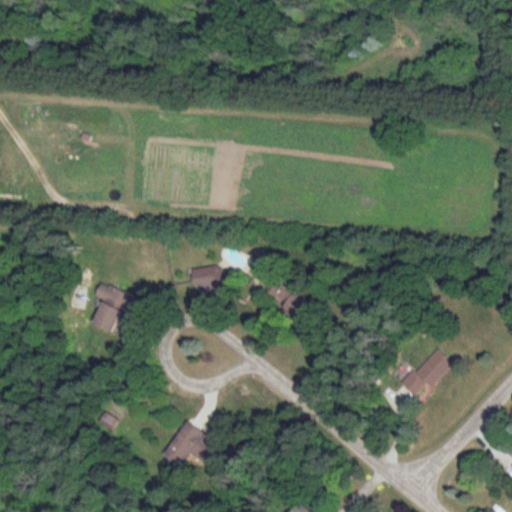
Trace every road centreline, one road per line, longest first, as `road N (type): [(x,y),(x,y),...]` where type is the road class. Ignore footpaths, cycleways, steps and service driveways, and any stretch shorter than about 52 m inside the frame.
road 1 (residential): [(441,511),(264,369),(169,338)]
road 2 (residential): [(414,489),(511,386)]
